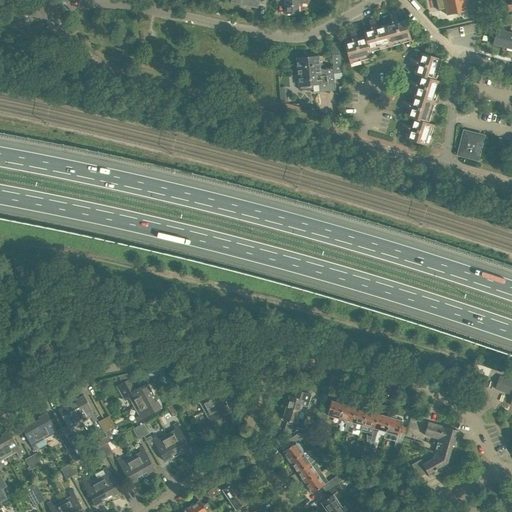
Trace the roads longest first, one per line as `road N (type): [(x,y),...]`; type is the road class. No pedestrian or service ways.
road 1 (motorway): [(0,194),(234,246),(511,330)]
road 2 (motorway): [(511,290),(245,211),(0,156)]
road 3 (tertiary): [(446,169),(116,78),(44,11)]
road 4 (residential): [(497,475),(481,434),(455,403),(403,383),(263,360)]
road 5 (residential): [(263,360),(149,359),(0,391)]
road 6 (residential): [(148,10),(285,38),(320,30),(375,0)]
road 7 (residential): [(142,511),(248,441)]
